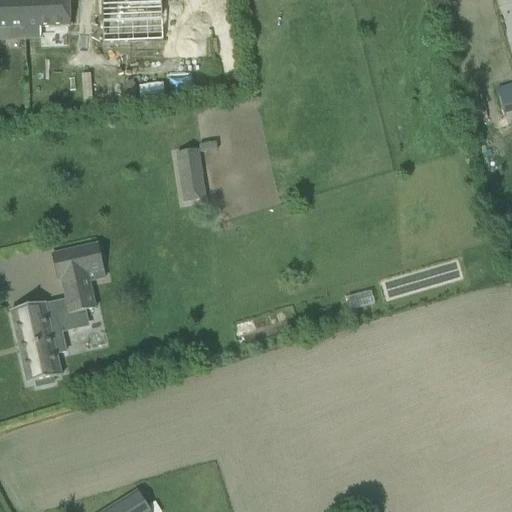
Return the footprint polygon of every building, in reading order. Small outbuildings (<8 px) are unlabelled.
[(9,40),(24,40),(22,0),(0,0),(0,30),(9,30),(9,40)] [(68,0),(22,0),(24,40),(40,39),(39,29),(70,28),(68,0)] [(104,1),(104,48),(165,49),(165,1),(104,1)] [(511,85),(497,90),(503,114),(511,111),(511,85)] [(197,153),(175,156),(179,180),(185,179),(188,203),(204,200),(197,153)] [(57,320),(96,311),(90,285),(105,281),(97,246),(50,257),(56,284),(59,284),(63,301),(10,313),(26,386),(35,384),(36,389),(54,385),(52,379),(61,377),(56,357),(65,355),(57,320)] [(147,511),(135,492),(102,511),(147,511)]
